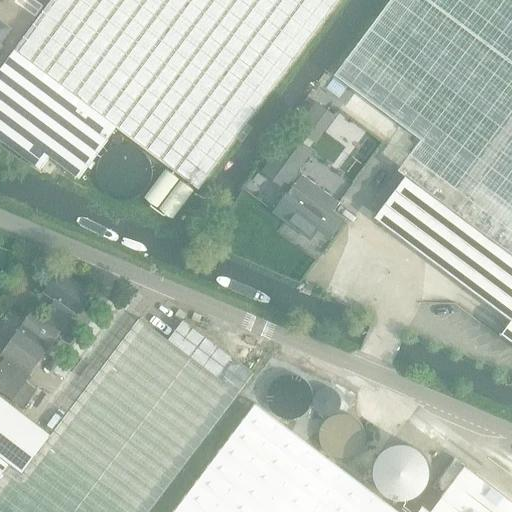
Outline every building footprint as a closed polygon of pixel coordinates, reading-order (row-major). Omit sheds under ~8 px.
[(51,0),(14,51),(117,128),(199,190),(275,88),(333,11),(340,0),(51,0)] [(511,0),(391,0),(343,66),(336,76),(422,140),(399,171),(407,176),(511,254),(511,0)] [(0,42),(9,30),(0,23),(0,42)] [(14,51),(0,69),(0,139),(41,171),(49,158),(78,179),(117,128),(14,51)] [(317,102),(296,130),(306,137),(326,110),(317,102)] [(289,133),(261,172),(289,193),(302,175),(298,172),(313,151),(289,133)] [(150,175),(150,174),(150,168),(148,164),(145,158),(142,154),(138,151),(133,148),(128,147),(122,146),(117,147),(112,148),(107,151),(102,156),(99,160),(97,164),(95,169),(95,175),(96,182),(98,186),(100,190),(105,195),(110,198),(114,200),(119,201),(124,202),(128,201),(134,199),(139,196),(143,193),(145,190),(148,184),(150,180),(150,175)] [(146,197),(174,217),(195,188),(167,168),(146,197)] [(289,193),(274,213),(284,221),(310,240),(318,229),(331,239),(346,220),(334,211),(341,201),(302,174),(302,175),(289,193)] [(402,182),(375,219),(511,320),(501,335),(511,343),(511,254),(407,176),(402,182)] [(34,311),(1,355),(5,358),(0,364),(0,391),(23,408),(36,390),(26,383),(89,296),(58,274),(44,294),(66,310),(55,326),(34,311)] [(22,473),(9,464),(0,476),(0,511),(147,511),(252,374),(182,321),(175,331),(167,341),(138,319),(51,434),(22,473)] [(22,473),(51,434),(40,426),(0,397),(0,456),(9,464),(22,473)] [(396,511),(255,405),(174,511),(396,511)] [(373,486),(420,502),(436,456),(390,439),(373,486)] [(433,487),(444,496),(448,490),(466,467),(454,458),(433,487)] [(428,511),(423,507),(419,511),(511,511),(511,501),(466,467),(448,490),(431,511),(428,511)]
